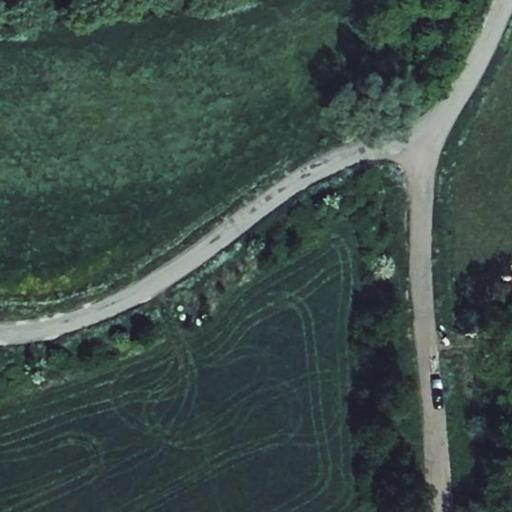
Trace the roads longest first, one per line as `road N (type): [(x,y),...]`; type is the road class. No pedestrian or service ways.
road 1 (unclassified): [(0,332),(83,319),(125,303),(297,177),(427,138),(505,0)]
road 2 (track): [(427,138),(406,299),(429,511)]
